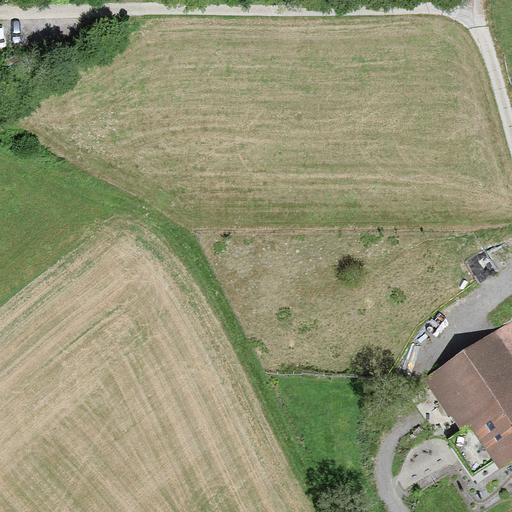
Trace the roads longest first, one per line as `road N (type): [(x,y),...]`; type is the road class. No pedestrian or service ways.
road 1 (track): [(0,11),(476,9)]
road 2 (track): [(511,136),(476,9)]
